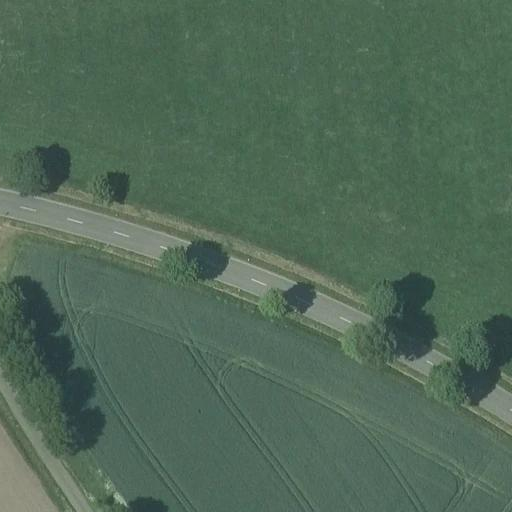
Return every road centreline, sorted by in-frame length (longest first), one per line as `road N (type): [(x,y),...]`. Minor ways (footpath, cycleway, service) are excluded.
road 1 (tertiary): [(0,202),(240,275),(386,341),(511,412)]
road 2 (unclassified): [(0,362),(94,511)]
